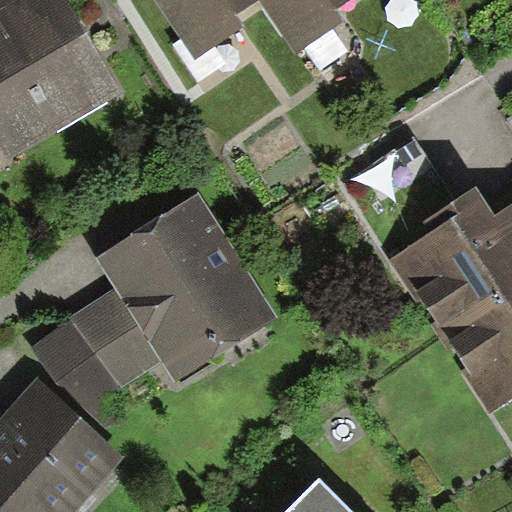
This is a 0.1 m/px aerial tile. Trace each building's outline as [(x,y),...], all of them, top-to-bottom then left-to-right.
[(0,0),(0,5),(5,13),(0,15),(0,153),(6,150),(11,157),(121,92),(87,35),(65,0),(0,0)] [(154,0),(197,65),(243,35),(235,23),(264,4),(270,0),(154,0)] [(270,0),(264,4),(299,57),(339,30),(331,19),(359,0),(270,0)] [(428,241),(395,262),(493,414),(511,402),(511,211),(496,221),(477,192),(420,229),(428,241)] [(282,324),(201,200),(115,256),(97,268),(117,298),(65,331),(106,395),(156,363),(176,393),(282,324)] [(56,390),(95,401),(106,395),(65,331),(31,353),(56,390)] [(0,429),(0,511),(79,511),(117,470),(32,394),(0,429)] [(355,511),(321,477),(285,511),(355,511)]
